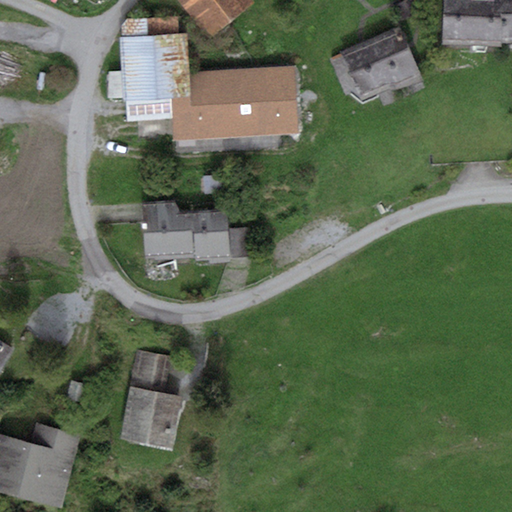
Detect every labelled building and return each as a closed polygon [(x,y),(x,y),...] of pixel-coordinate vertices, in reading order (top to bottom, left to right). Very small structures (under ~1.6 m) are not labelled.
[(116,14),(113,14),(115,49),(102,49),(100,76),(116,77),(117,81),(166,78),(182,77),(181,50),(179,11),(171,11),(170,0),(118,0),(115,2),(116,14)] [(192,0),(203,14),(220,0),(192,0)] [(511,0),(436,0),(435,23),(494,25),(498,22),(511,22),(511,0)] [(393,5),(323,34),(339,73),(352,68),(360,73),(382,66),(385,69),(416,59),(393,5)] [(286,46),(181,50),(182,77),(166,78),(167,97),(167,117),(290,110),(286,46)] [(166,78),(117,81),(118,100),(167,97),(166,78)] [(168,178),(135,179),(138,232),(176,230),(174,189),(168,178)] [(218,188),(183,190),(187,236),(222,233),(218,188)] [(242,204),(224,206),(226,234),(244,233),(242,204)] [(41,273),(12,301),(34,323),(62,296),(41,273)] [(163,331),(130,325),(114,412),(167,422),(176,371),(156,368),(163,331)] [(80,358),(65,355),(60,373),(76,376),(80,358)] [(22,413),(0,407),(0,466),(58,481),(76,410),(26,397),(22,413)]
